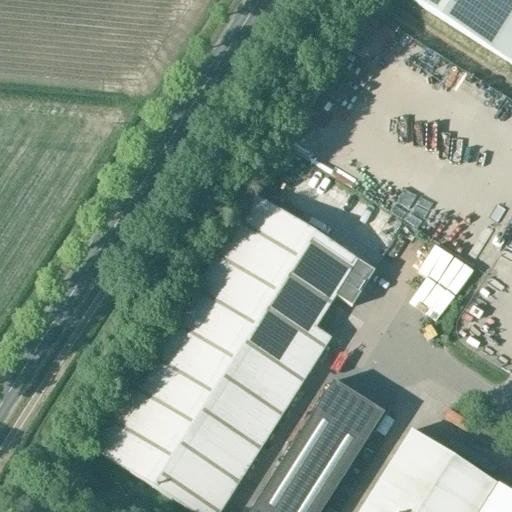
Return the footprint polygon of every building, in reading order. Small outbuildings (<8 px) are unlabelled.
[(511,0),(409,0),(511,65),(511,0)] [(313,331),(334,299),(349,309),(372,273),(252,197),(90,453),(182,511),(220,511),(329,341),(313,331)] [(458,300),(446,320),(467,333),(479,313),(458,300)] [(310,424),(253,511),(323,511),(362,453),(385,417),(382,414),(346,391),(336,384),(310,424)] [(478,511),(495,486),(427,443),(410,432),(359,511),(478,511)] [(495,486),(478,511),(511,511),(511,495),(495,485),(495,486)]
